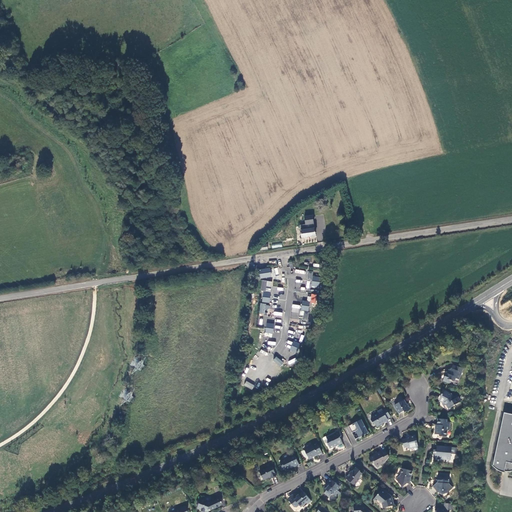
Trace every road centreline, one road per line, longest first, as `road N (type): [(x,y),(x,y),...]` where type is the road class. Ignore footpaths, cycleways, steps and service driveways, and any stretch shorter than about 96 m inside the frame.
road 1 (secondary): [(54,511),(348,377),(511,279)]
road 2 (residential): [(95,283),(511,220)]
road 3 (unclassified): [(251,511),(416,418),(419,388)]
